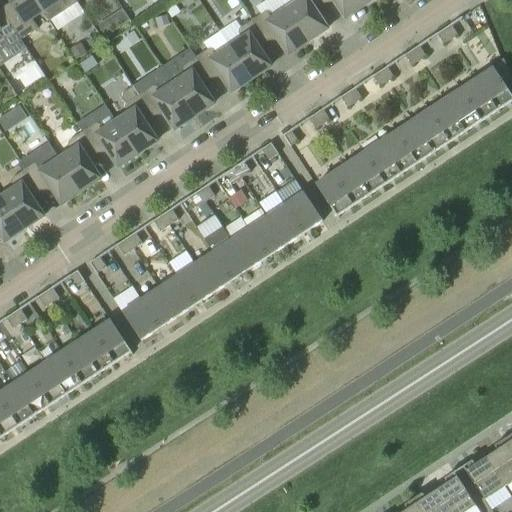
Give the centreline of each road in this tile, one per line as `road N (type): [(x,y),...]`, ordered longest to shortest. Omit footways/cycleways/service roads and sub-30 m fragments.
road 1 (residential): [(0,295),(443,0)]
road 2 (secondary): [(212,511),(511,318)]
